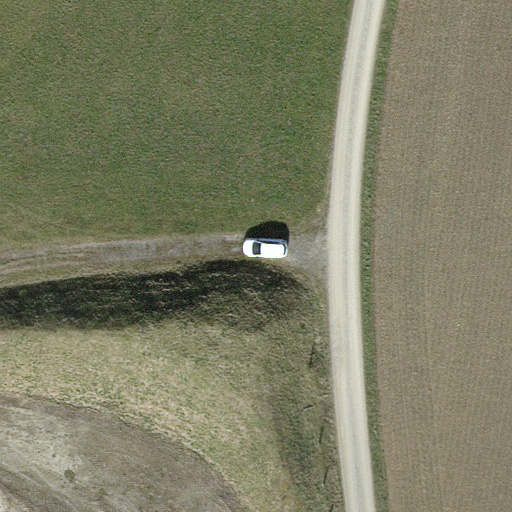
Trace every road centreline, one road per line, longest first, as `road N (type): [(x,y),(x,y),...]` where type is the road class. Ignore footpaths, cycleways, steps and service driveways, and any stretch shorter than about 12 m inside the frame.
road 1 (track): [(369,511),(349,252),(377,0)]
road 2 (track): [(0,273),(349,252)]
